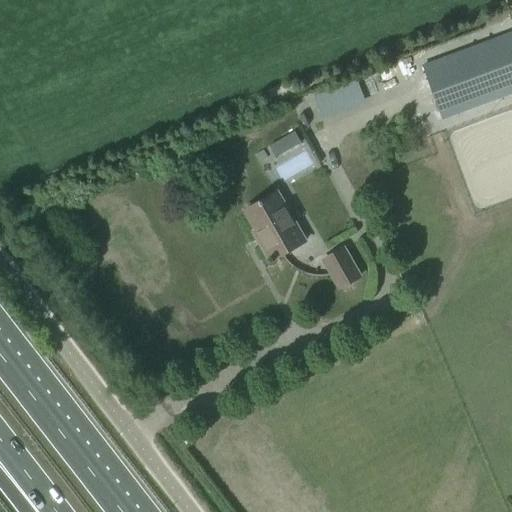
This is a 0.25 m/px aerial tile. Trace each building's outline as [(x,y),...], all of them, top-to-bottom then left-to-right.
[(442,119),(511,92),(511,33),(423,66),(442,119)] [(359,82),(312,92),(317,116),(364,106),(359,82)] [(275,156),(302,140),(295,129),(268,144),(275,156)] [(304,242),(276,193),(245,211),(264,244),(261,245),(269,259),(266,261),(268,265),(274,261),(273,259),(304,242)] [(359,277),(343,249),(324,260),(340,288),(359,277)]
